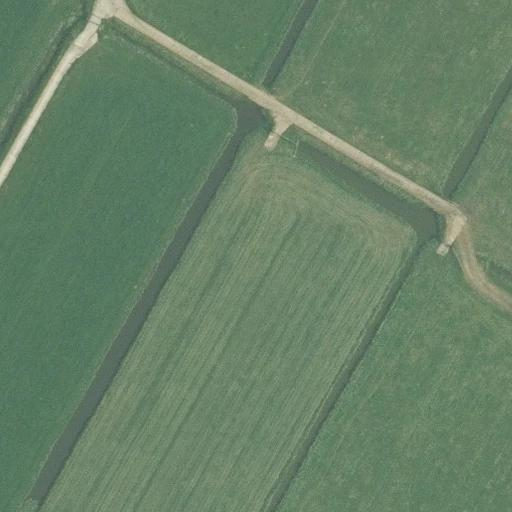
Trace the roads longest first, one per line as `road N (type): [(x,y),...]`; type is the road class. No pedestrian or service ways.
road 1 (track): [(459,230),(92,6)]
road 2 (track): [(0,172),(92,6)]
